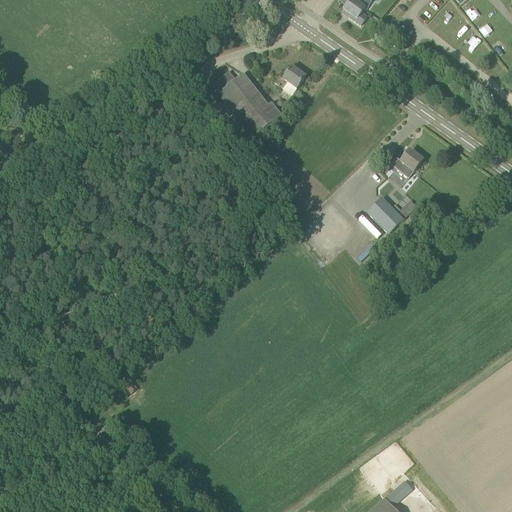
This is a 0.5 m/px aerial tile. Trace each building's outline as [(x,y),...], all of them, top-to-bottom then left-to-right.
[(372,4),(366,0),(341,0),(339,3),(346,8),(344,12),(350,17),(348,19),(361,28),(367,19),(361,15),(365,11),(366,12),(372,4)] [(471,7),(464,13),(470,22),(478,15),(471,7)] [(228,37),(232,40),(237,33),(233,30),(228,37)] [(287,84),(297,91),(306,79),(292,69),(283,81),(279,78),(274,85),(282,91),(287,84)] [(244,77),(236,82),(218,96),(253,142),(283,119),(271,105),(268,108),(244,77)] [(423,163),(410,152),(401,164),(397,161),(392,167),(402,175),(409,180),(414,174),(423,163)] [(398,216),(377,194),(363,207),(383,230),(398,216)] [(409,202),(397,213),(403,219),(415,209),(409,202)] [(395,511),(385,500),(372,511),(395,511)]
